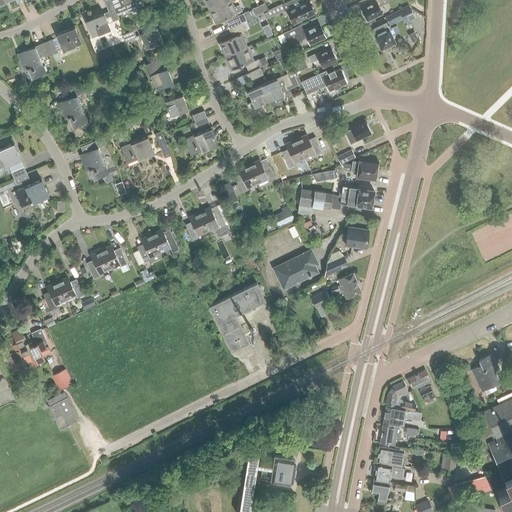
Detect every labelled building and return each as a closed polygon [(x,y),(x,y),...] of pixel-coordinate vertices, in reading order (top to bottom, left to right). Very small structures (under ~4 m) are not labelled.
[(111,0),(103,0),(108,11),(110,17),(112,22),(119,19),(117,15),(114,8),(111,0)] [(117,15),(119,19),(120,19),(116,9),(122,6),(119,0),(111,0),(114,8),(117,15)] [(123,0),(128,10),(143,4),(141,0),(123,0)] [(204,0),(209,10),(231,0),(230,0),(204,0)] [(209,10),(215,23),(237,13),(242,11),(239,4),(234,7),(231,0),(209,10)] [(375,0),(376,1),(362,7),(367,20),(382,13),(379,7),(391,1),(390,0),(375,0)] [(281,6),(284,11),(286,10),(293,25),(301,22),(300,19),(315,12),(310,1),(301,5),(300,3),(294,6),(291,1),(281,6)] [(408,5),(385,17),(389,25),(402,19),(404,23),(415,18),(408,5)] [(271,8),(263,12),(266,19),(274,15),(271,8)] [(103,13),(85,20),(92,37),(110,30),(108,23),(105,18),(110,17),(108,11),(103,13)] [(225,22),(228,29),(241,22),(238,15),(225,22)] [(228,29),(231,35),(244,30),(241,22),(228,29)] [(378,41),(381,49),(395,43),(391,35),(392,35),(389,27),(388,28),(385,22),(374,27),(376,33),(373,35),(377,42),(378,41)] [(281,44),(287,42),(296,38),(298,41),(306,37),(309,45),(325,37),(319,24),(308,29),(308,28),(303,30),(301,25),(283,34),(277,36),(281,44)] [(56,34),(63,51),(81,43),(74,27),(56,34)] [(140,34),(146,49),(163,42),(156,27),(140,34)] [(121,34),(124,40),(135,35),(133,29),(121,34)] [(414,31),(410,37),(415,40),(419,35),(414,31)] [(219,43),(225,57),(247,47),(241,34),(219,43)] [(46,41),(51,55),(57,52),(52,39),(46,41)] [(46,41),(39,44),(44,55),(45,57),(51,55),(46,41)] [(35,46),(20,52),(24,62),(20,64),(23,70),(27,69),(31,79),(46,73),(39,57),(35,46)] [(225,57),(231,70),(253,60),(247,47),(225,57)] [(318,59),(322,67),(336,60),(330,48),(322,52),(322,50),(308,57),(311,62),(318,59)] [(307,66),(301,54),(290,59),(296,72),(307,66)] [(286,57),(280,60),(282,65),(288,63),(286,57)] [(157,59),(146,64),(149,70),(162,65),(159,58),(157,59)] [(262,66),(258,59),(245,65),(248,72),(262,66)] [(162,65),(149,70),(150,75),(156,90),(173,83),(167,68),(164,69),(162,65)] [(263,74),(259,67),(245,74),(249,80),(263,74)] [(326,70),(301,82),(307,94),(318,89),(315,85),(324,81),(326,85),(328,91),(346,82),(345,81),(346,79),(345,76),(343,76),(340,70),(340,69),(334,71),(334,69),(333,70),(328,73),(328,72),(327,72),(328,74),(327,75),(326,70)] [(286,74),(281,76),(283,80),(286,87),(287,89),(298,85),(295,77),(290,79),(288,74),(287,73),(286,74)] [(276,78),(262,85),(269,101),(274,99),(275,102),(284,98),(283,95),(278,82),(283,80),(281,76),(276,78)] [(76,96),(86,92),(83,85),(70,90),(72,96),(61,101),(65,111),(62,113),(64,119),(68,118),(72,128),(87,122),(76,96)] [(269,101),(262,85),(247,91),(254,107),(269,101)] [(165,101),(171,116),(188,110),(182,95),(165,101)] [(203,110),(192,115),(195,121),(206,117),(203,110)] [(195,121),(193,122),(196,129),(209,123),(206,117),(195,121)] [(351,129),(345,132),(347,137),(353,134),(356,140),(370,133),(365,122),(351,128),(351,129)] [(206,147),(217,143),(210,128),(184,139),(190,154),(200,150),(201,153),(208,151),(206,147)] [(154,133),(159,146),(166,144),(161,131),(154,133)] [(306,135),(296,139),(304,157),(314,153),(315,155),(322,152),(316,140),(310,143),(306,135)] [(143,155),(153,151),(147,136),(120,147),(126,162),(136,158),(138,162),(144,159),(143,155)] [(89,170),(93,180),(108,174),(97,147),(107,143),(104,137),(91,142),(94,148),(82,153),(87,163),(83,165),(86,171),(89,170)] [(304,157),(296,139),(285,144),(289,152),(283,155),(288,168),(295,164),(294,162),(304,157)] [(13,143),(0,149),(0,166),(3,165),(5,169),(11,166),(10,162),(20,158),(13,143)] [(352,148),(336,155),(340,163),(355,156),(352,148)] [(356,177),(375,180),(378,161),(359,159),(358,161),(352,161),(350,171),(357,172),(356,177)] [(249,165),(257,183),(267,178),(268,181),(275,178),(269,165),(263,168),(259,160),(249,165)] [(257,183),(249,165),(238,169),(242,178),(236,180),(241,193),(248,190),(247,187),(257,183)] [(11,172),(13,178),(26,173),(24,166),(11,172)] [(13,178),(16,185),(29,179),(26,173),(13,178)] [(344,177),(343,183),(356,185),(357,179),(344,177)] [(46,195),(47,194),(41,179),(14,191),(21,205),(31,201),(32,205),(47,198),(46,195)] [(13,181),(4,185),(6,189),(15,186),(13,181)] [(289,193),(293,192),(289,181),(285,183),(284,181),(278,184),(283,197),(290,194),(289,193)] [(300,203),(330,207),(340,209),(341,202),(371,207),(374,190),(342,185),(341,195),(302,189),(300,203)] [(237,199),(233,191),(226,194),(230,203),(237,199)] [(273,216),(278,228),(295,220),(288,205),(280,209),(282,212),(273,216)] [(207,230),(215,227),(219,236),(228,232),(220,213),(213,216),(210,207),(199,212),(207,230)] [(207,230),(199,212),(189,217),(192,225),(186,228),(192,240),(199,237),(198,235),(207,230)] [(345,245),(364,248),(365,241),(366,241),(368,230),(348,227),(345,245)] [(151,234),(159,252),(169,247),(170,250),(177,247),(171,234),(165,237),(161,229),(151,234)] [(159,252),(151,234),(141,239),(144,247),(138,250),(144,262),(150,259),(151,262),(161,257),(159,252)] [(111,245),(101,250),(109,268),(119,264),(120,266),(127,263),(121,251),(115,254),(111,245)] [(109,268),(101,250),(90,255),(94,263),(88,266),(93,278),(100,275),(99,273),(109,268)] [(310,250),(274,268),(283,288),(317,271),(314,265),(317,263),(310,250)] [(326,263),(323,276),(348,265),(344,256),(338,253),(329,256),(326,263)] [(84,268),(81,269),(85,279),(89,277),(84,268)] [(191,277),(195,287),(204,283),(199,273),(191,277)] [(338,279),(346,299),(361,293),(353,273),(338,279)] [(154,274),(143,278),(145,283),(156,278),(154,274)] [(67,277),(57,281),(65,300),(75,295),(76,298),(83,295),(77,282),(71,285),(67,277)] [(142,279),(134,282),(137,287),(145,284),(142,279)] [(65,300),(57,281),(46,286),(50,294),(44,297),(50,310),(56,307),(55,304),(65,300)] [(209,306),(222,332),(231,350),(248,341),(235,315),(265,300),(256,282),(209,306)] [(332,294),(339,291),(337,285),(330,288),(332,294)] [(310,297),(315,308),(331,301),(325,290),(310,297)] [(288,308),(284,313),(290,318),(294,314),(288,308)] [(52,317),(44,320),(47,327),(55,324),(52,317)] [(45,347),(44,344),(47,343),(41,328),(31,332),(36,343),(33,345),(27,333),(22,336),(19,329),(11,333),(13,337),(7,339),(10,346),(12,345),(14,351),(9,353),(14,364),(25,359),(26,362),(30,360),(33,367),(39,365),(38,363),(45,360),(43,355),(50,352),(48,346),(45,347)] [(287,343),(284,335),(276,339),(280,346),(287,343)] [(475,378),(481,390),(504,379),(492,353),(478,360),(481,364),(473,368),(477,377),(475,378)] [(73,384),(65,368),(50,376),(57,391),(73,384)] [(425,388),(424,384),(431,381),(425,369),(407,378),(413,390),(420,386),(422,390),(419,391),(425,404),(436,399),(430,386),(425,388)] [(400,396),(408,392),(406,388),(402,380),(393,385),(387,393),(386,404),(401,406),(400,408),(414,411),(415,404),(404,402),(402,402),(402,400),(399,399),(400,396)] [(61,414),(66,424),(77,419),(66,397),(64,392),(48,400),(50,405),(55,417),(61,414)] [(487,443),(503,478),(507,487),(496,492),(505,511),(511,511),(511,397),(484,411),(485,413),(475,417),(484,438),(494,433),(496,439),(487,443)] [(404,417),(419,420),(420,412),(396,408),(385,406),(383,422),(403,425),(404,417)] [(394,445),(395,440),(399,440),(400,433),(397,432),(397,426),(382,424),(379,443),(394,445)] [(406,427),(405,435),(414,436),(416,429),(406,427)] [(248,511),(256,467),(262,467),(260,478),(270,480),(288,483),(292,480),(295,461),(292,457),(274,455),(272,466),(257,463),(260,445),(258,445),(260,432),(222,451),(247,455),(238,511),(246,511),(248,511)] [(460,443),(450,443),(451,452),(461,451),(460,443)] [(401,456),(402,450),(379,446),(376,462),(403,466),(404,460),(404,458),(403,456),(401,456)] [(444,466),(454,467),(456,455),(446,453),(444,466)] [(373,479),(389,482),(390,476),(401,477),(403,468),(391,466),(376,464),(373,479)] [(486,475),(461,482),(463,493),(480,488),(481,492),(492,489),(486,475)] [(377,503),(385,504),(388,484),(373,481),(371,492),(378,493),(377,503)] [(394,490),(405,492),(406,491),(412,492),(413,485),(392,482),(392,485),(394,485),(394,490)] [(461,482),(454,484),(457,494),(463,493),(461,482)] [(415,507),(417,511),(431,511),(433,511),(428,502),(415,507)]
